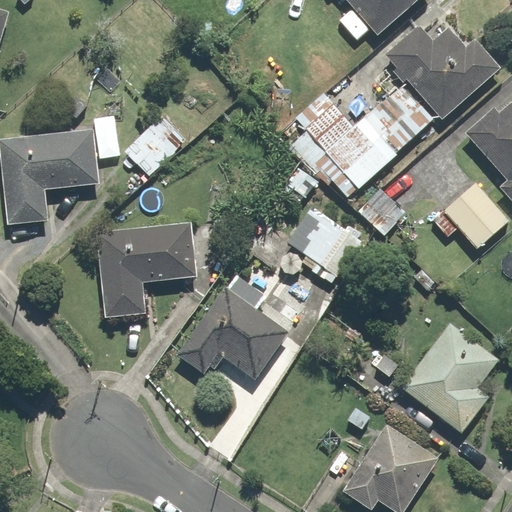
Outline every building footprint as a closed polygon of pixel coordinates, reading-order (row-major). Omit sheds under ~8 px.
[(351,0),(380,33),(417,0),(351,0)] [(0,39),(8,11),(0,8),(0,39)] [(439,39),(424,22),(389,55),(409,76),(443,112),(446,116),(504,63),(481,39),(475,45),(455,24),(439,39)] [(359,124),(329,91),(299,119),(312,132),(299,145),(350,199),(443,112),(409,76),(359,124)] [(504,184),(511,193),(511,105),(504,113),(497,105),(469,131),(511,178),(504,184)] [(158,124),(128,150),(150,176),(181,150),(158,124)] [(101,184),(96,130),(4,140),(11,223),(53,219),(50,189),(101,184)] [(481,184),(450,210),(480,245),(511,218),(481,184)] [(102,232),(108,285),(111,317),(150,313),(147,281),(201,275),(196,222),(102,232)] [(341,226),(318,260),(343,277),(366,242),(341,226)] [(259,378),(292,331),(231,288),(182,356),(207,374),(223,353),(259,378)] [(406,387),(445,416),(467,432),(492,396),(480,388),(501,359),(453,324),(406,387)] [(402,511),(407,511),(443,458),(419,442),(392,424),(348,490),(376,508),(382,499),(402,511)]
